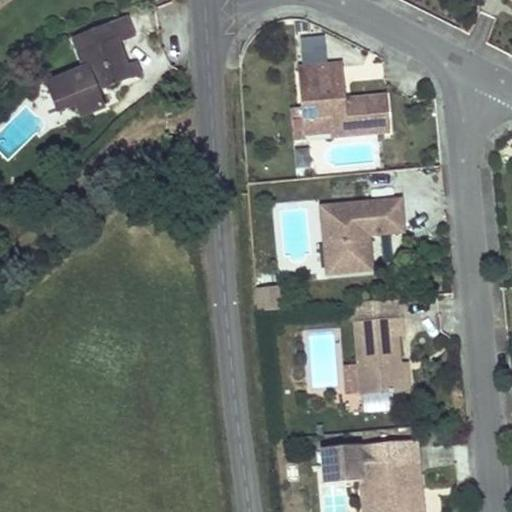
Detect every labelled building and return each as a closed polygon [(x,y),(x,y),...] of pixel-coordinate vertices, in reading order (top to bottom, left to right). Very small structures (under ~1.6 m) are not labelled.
[(96,93),(130,79),(126,67),(116,43),(132,36),(126,19),(73,41),(85,69),(51,83),(61,110),(76,105),(81,117),(103,108),(96,93)] [(389,133),(386,96),(356,99),(356,102),(345,103),(345,100),(341,62),(327,63),(324,34),(301,36),(303,65),(297,66),(301,107),(291,108),(294,140),(304,139),(304,136),(331,133),(331,138),(389,133)] [(140,75),(135,63),(126,67),(130,79),(140,75)] [(45,124),(26,105),(0,131),(0,150),(9,159),(45,124)] [(372,142),(331,147),(333,164),(374,160),(372,142)] [(403,233),(400,201),(320,208),(327,275),(372,271),(368,236),(403,233)] [(311,252),(307,209),(278,211),(282,255),(311,252)] [(282,310),(280,290),(255,292),(257,312),(282,310)] [(400,365),(398,336),(401,336),(400,319),(399,319),(397,300),(352,304),(358,368),(360,391),(360,397),(403,393),(400,365)] [(332,335),(309,336),(313,387),(335,385),(332,335)] [(409,393),(407,365),(400,365),(403,393),(409,393)] [(360,391),(358,368),(344,370),(346,392),(360,391)] [(295,453),(294,444),(282,446),(283,455),(295,453)] [(419,498),(415,450),(339,458),(320,459),(323,494),(342,493),(359,491),(360,511),(411,511),(410,499),(419,498)] [(420,511),(419,498),(410,499),(411,511),(420,511)]
